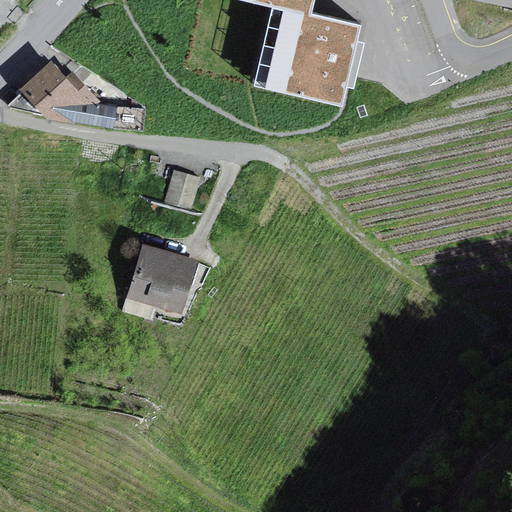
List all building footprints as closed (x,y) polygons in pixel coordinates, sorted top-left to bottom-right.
[(311,0),(256,0),(271,3),(309,12),(311,0)] [(253,80),(341,100),(359,24),(309,12),(271,3),(253,80)] [(54,55),(21,83),(45,114),(111,125),(112,103),(100,102),(54,55)] [(174,169),(165,204),(191,211),(200,176),(174,169)] [(194,255),(141,240),(126,295),(178,310),(194,255)]
